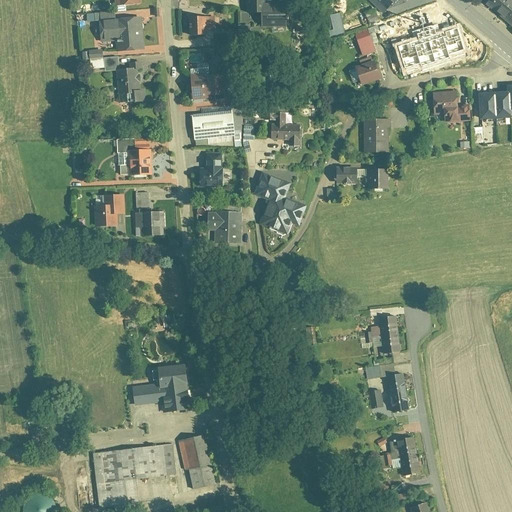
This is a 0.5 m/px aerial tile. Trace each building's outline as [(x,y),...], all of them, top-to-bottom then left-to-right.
[(259,14),(259,5),(258,0),(245,0),(246,14),(259,14)] [(370,0),(384,13),(397,1),(395,0),(370,0)] [(511,0),(489,0),(485,6),(511,26),(511,0)] [(259,28),(286,28),(287,6),(259,5),(259,14),(259,28)] [(392,20),(395,31),(404,29),(401,17),(392,20)] [(117,52),(144,49),(140,18),(99,21),(102,41),(116,40),(117,52)] [(189,18),(189,36),(205,36),(205,18),(189,18)] [(435,60),(447,46),(426,27),(414,40),(435,60)] [(380,33),(383,44),(397,40),(395,31),(394,28),(380,33)] [(227,34),(228,46),(237,45),(237,34),(227,34)] [(363,56),(374,52),(370,37),(358,41),(363,56)] [(360,84),(380,77),(374,61),(355,69),(360,84)] [(119,106),(146,103),(143,63),(131,64),(131,70),(117,71),(119,106)] [(199,98),(208,97),(208,95),(206,76),(206,75),(198,76),(197,69),(191,69),(193,93),(191,93),(191,101),(199,100),(199,98)] [(222,75),(206,76),(208,95),(215,94),(216,100),(224,99),(224,89),(227,89),(226,81),(223,82),(222,75)] [(480,94),(482,118),(511,116),(510,111),(509,93),(480,94)] [(432,99),(434,117),(442,116),(443,124),(469,122),(467,107),(457,108),(456,97),(432,99)] [(232,111),(191,115),(194,142),(235,137),(232,111)] [(363,121),(364,154),(388,154),(387,132),(390,132),(389,121),(363,121)] [(288,145),(299,146),(299,129),(269,128),(270,140),(288,141),(288,145)] [(133,152),(149,151),(148,141),(133,141),(133,152)] [(126,152),(127,177),(150,175),(149,151),(133,152),(126,152)] [(206,155),(206,173),(223,173),(223,155),(206,155)] [(337,186),(357,185),(357,170),(336,171),(337,186)] [(366,193),(387,192),(386,171),(366,171),(366,193)] [(197,173),(197,188),(223,188),(223,173),(206,173),(197,173)] [(257,227),(282,237),(287,224),(296,227),(304,207),(286,199),(291,184),(261,173),(252,196),(267,202),(257,227)] [(137,214),(149,214),(148,194),(136,195),(137,214)] [(94,230),(117,229),(117,218),(123,217),(123,198),(103,198),(103,207),(94,207),(94,230)] [(213,244),(239,246),(241,214),(215,212),(214,216),(208,215),(207,232),(214,232),(213,244)] [(140,237),(164,235),(162,213),(149,214),(137,214),(134,215),(135,228),(139,228),(140,237)] [(402,354),(396,318),(378,321),(384,356),(402,354)] [(186,384),(184,384),(181,364),(156,367),(158,385),(133,387),(135,405),(163,402),(164,412),(189,409),(186,384)] [(404,376),(383,379),(390,415),(411,412),(404,376)] [(40,416),(42,442),(59,441),(57,415),(40,416)] [(179,442),(184,470),(188,469),(192,490),(214,487),(210,461),(206,461),(202,438),(179,442)] [(420,475),(413,441),(389,445),(396,480),(420,475)] [(136,504),(135,480),(173,477),(172,449),(93,455),(97,507),(136,504)] [(22,511),(54,511),(55,510),(51,500),(44,496),(35,495),(28,498),(22,507),(22,511)]
